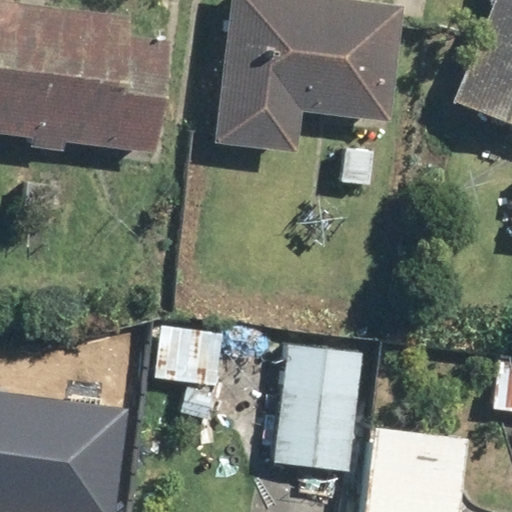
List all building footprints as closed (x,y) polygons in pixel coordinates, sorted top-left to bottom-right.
[(230,0),(221,144),(293,148),(295,110),(387,116),(395,6),(311,0),(230,0)] [(511,123),(511,0),(492,0),(452,99),(511,123)] [(125,28),(126,15),(0,6),(0,128),(159,139),(167,31),(125,28)] [(378,142),(338,137),(332,189),(372,194),(378,142)] [(505,186),(473,152),(439,183),(471,218),(505,186)] [(57,176),(18,174),(15,250),(54,251),(57,176)] [(361,347),(283,341),(274,462),(352,468),(361,347)] [(511,363),(495,362),(490,406),(511,408),(511,363)] [(0,393),(0,505),(55,511),(104,511),(118,408),(0,393)] [(458,511),(466,437),(372,429),(363,511),(458,511)]
